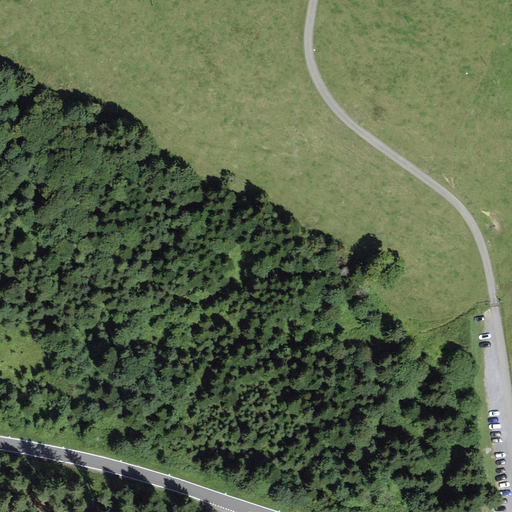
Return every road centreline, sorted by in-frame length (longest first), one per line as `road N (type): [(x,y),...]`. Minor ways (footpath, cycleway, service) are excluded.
road 1 (track): [(311,0),(313,68),(344,116),(444,191),(477,234),(511,449)]
road 2 (tertiary): [(0,442),(138,473),(257,511)]
